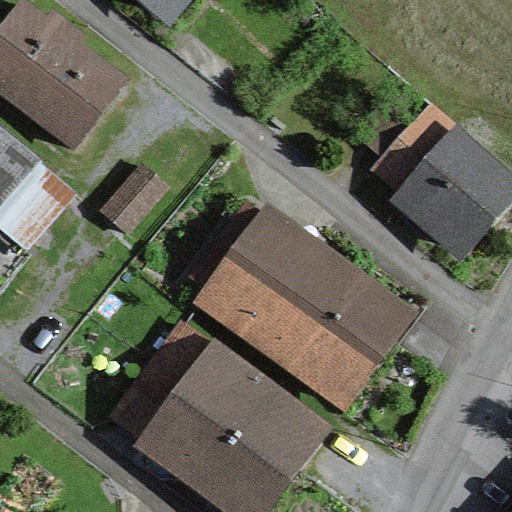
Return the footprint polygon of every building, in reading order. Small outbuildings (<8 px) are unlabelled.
[(145,0),(162,15),(175,0),(145,0)] [(0,39),(0,94),(71,149),(122,84),(74,47),(80,39),(57,21),(51,29),(25,8),(0,39)] [(403,205),(455,251),(511,185),(511,183),(449,130),(452,127),(434,111),(384,170),(412,194),(403,205)] [(0,187),(18,165),(0,149),(0,187)] [(142,168),(103,214),(127,235),(166,189),(142,168)] [(215,296),(342,390),(395,319),(267,225),(215,296)] [(0,235),(0,289),(26,257),(0,235)] [(144,383),(156,392),(130,427),(151,442),(138,462),(160,478),(172,461),(242,511),(251,511),(276,479),(303,443),(239,395),(247,384),(218,361),(207,376),(188,361),(196,349),(179,336),(144,383)]
